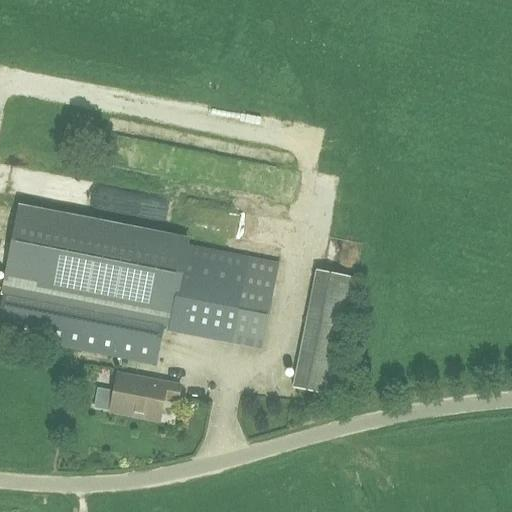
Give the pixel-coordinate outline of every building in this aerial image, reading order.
[(177,114),(256,132),(259,117),(273,121),(275,110),(182,89),(177,114)] [(266,184),(272,157),(195,140),(189,167),(266,184)] [(262,346),(278,262),(185,244),(186,240),(18,209),(4,281),(5,282),(0,307),(0,332),(155,364),(163,327),(262,346)] [(343,343),(303,335),(292,387),(332,396),(343,343)] [(109,410),(159,420),(164,397),(177,400),(180,385),(117,372),(109,410)] [(231,415),(232,381),(196,380),(195,414),(231,415)]
